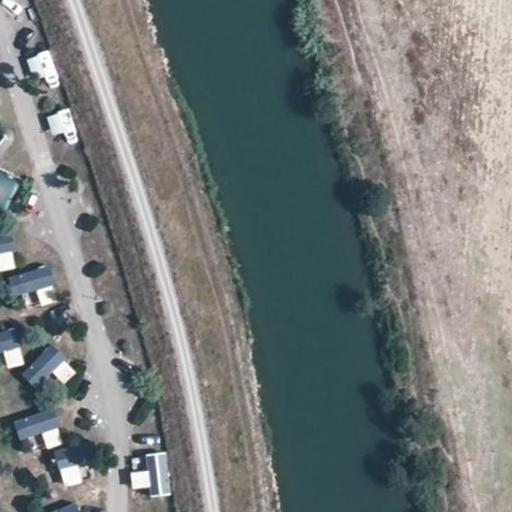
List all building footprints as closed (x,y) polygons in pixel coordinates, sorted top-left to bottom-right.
[(0,157),(7,160),(14,134),(0,130),(0,157)] [(0,217),(9,222),(28,180),(0,168),(0,217)] [(10,232),(0,234),(0,272),(18,268),(10,232)] [(42,307),(58,302),(48,267),(10,278),(15,298),(37,291),(42,307)] [(0,349),(9,370),(29,362),(14,327),(0,332),(0,349)] [(55,373),(63,385),(77,375),(56,345),(21,370),(34,388),(55,373)] [(52,408),(13,422),(20,440),(41,433),(47,450),(65,443),(52,408)] [(63,486),(85,483),(82,451),(60,453),(63,486)] [(146,454),(147,471),(132,472),(132,489),(150,488),(151,497),(171,496),(169,453),(146,454)] [(63,511),(90,511),(85,501),(63,511)]
